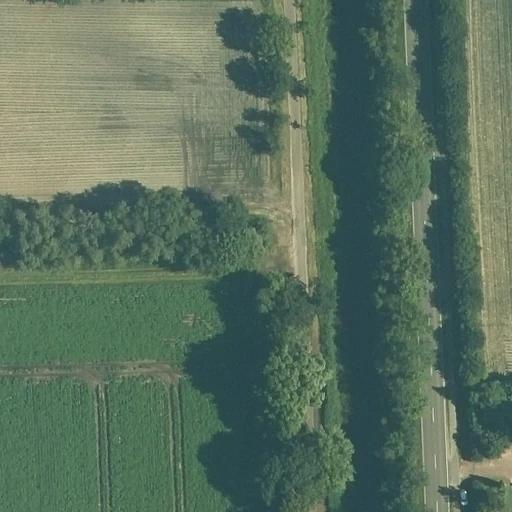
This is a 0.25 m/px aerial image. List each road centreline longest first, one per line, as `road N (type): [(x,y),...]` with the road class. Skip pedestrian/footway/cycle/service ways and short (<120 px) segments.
road 1 (unclassified): [(280,0),(303,511)]
road 2 (tertiary): [(432,511),(412,0)]
